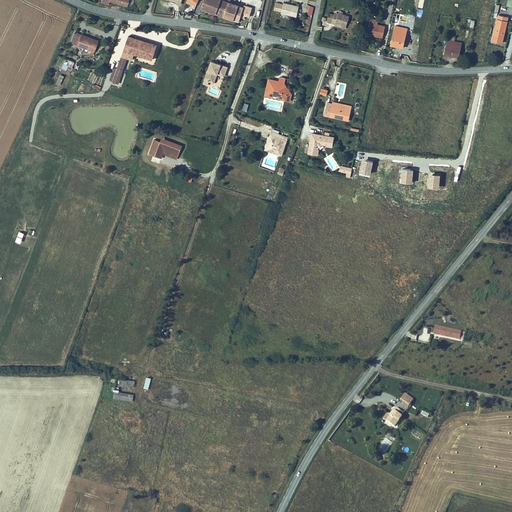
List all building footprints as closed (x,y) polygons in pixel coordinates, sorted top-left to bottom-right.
[(220,0),(204,0),(202,8),(216,13),(220,0)] [(244,5),(229,1),(226,0),(220,0),(216,13),(240,20),(244,5)] [(281,12),(297,16),(299,5),(283,2),(283,3),(276,1),(274,9),(281,11),(281,12)] [(346,27),(346,25),(347,25),(350,15),(343,13),(343,11),(339,10),(339,11),(339,12),(335,11),(334,13),(330,12),(327,21),(332,22),(336,23),(335,24),(346,27)] [(503,42),(509,16),(499,14),(493,40),(503,42)] [(383,37),(385,25),(378,24),(378,19),(370,18),(367,34),(372,34),(372,33),(376,34),(376,35),(383,37)] [(465,25),(473,27),(475,20),(467,18),(465,25)] [(411,40),(406,39),(408,28),(405,26),(404,28),(397,27),(393,47),(404,49),(409,50),(411,40)] [(95,51),(98,42),(99,39),(92,37),(83,33),(82,35),(75,32),(72,42),(95,51)] [(129,35),(124,50),(121,56),(112,81),(119,83),(128,58),(135,60),(137,54),(152,59),(157,44),(129,35)] [(458,58),(461,44),(461,42),(448,40),(445,55),(458,58)] [(60,66),(70,70),(73,62),(63,58),(60,66)] [(214,81),(218,72),(224,74),(225,72),(228,65),(212,59),(205,78),(212,80),(214,81)] [(265,93),(265,95),(274,97),(274,94),(275,93),(281,94),(281,98),(286,99),(291,100),(293,93),(291,90),(289,86),(285,80),(286,77),(280,76),(279,80),(274,79),(269,78),(265,93)] [(333,102),(333,104),(328,102),(325,115),(349,120),(352,110),(353,106),(333,102)] [(288,140),(284,139),(285,135),(275,131),(273,130),(271,134),(271,137),(270,138),(267,146),(266,148),(277,152),(283,154),(287,142),(288,140)] [(323,142),(328,144),(328,143),(332,145),(334,135),(330,135),(330,132),(325,131),(325,134),(312,131),(308,151),(318,153),(318,148),(319,148),(318,146),(323,142)] [(183,144),(163,137),(161,141),(155,139),(149,152),(162,157),(164,153),(178,158),(183,144)] [(373,159),(363,157),(360,171),(371,173),(373,159)] [(342,165),(340,171),(351,173),(352,167),(342,165)] [(414,169),(402,167),(401,181),(413,182),(414,169)] [(441,173),(429,172),(428,185),(440,186),(441,173)] [(435,326),(433,334),(463,340),(465,331),(435,326)] [(113,398),(133,400),(133,393),(119,392),(119,385),(134,387),(135,380),(111,378),(110,386),(114,386),(113,398)] [(405,393),(402,398),(410,404),(413,398),(405,393)] [(403,415),(402,415),(404,411),(397,407),(395,410),(394,410),(392,412),(389,410),(384,418),(395,425),(403,415)]
